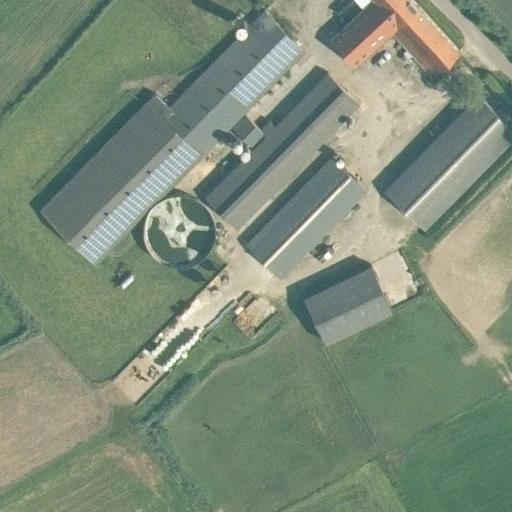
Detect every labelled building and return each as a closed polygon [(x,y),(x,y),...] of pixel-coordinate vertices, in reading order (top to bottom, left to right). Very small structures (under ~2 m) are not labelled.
[(432,75),(459,51),(412,0),(373,0),(331,39),(354,64),(391,30),(432,75)] [(270,119),(261,128),(244,111),(291,63),(305,48),(265,9),(262,12),(170,106),(155,92),(122,125),(178,180),(211,146),(231,125),(253,146),(244,156),(239,151),(230,160),(236,165),(205,195),(237,227),(265,198),(319,143),(352,109),(359,101),(328,71),(275,125),(270,119)] [(511,125),(479,93),(385,189),(424,226),(511,136),(511,125)] [(122,125),(41,208),(97,262),(104,255),(178,180),(122,125)] [(366,188),(333,156),(246,244),(279,276),(366,188)] [(215,238),(216,230),(215,222),(212,213),(206,205),(198,199),(189,195),(179,194),(170,196),(163,199),(156,204),(150,211),(146,220),(145,230),(146,240),(150,249),(156,256),(163,261),(170,264),(179,266),(189,265),(198,261),(206,255),(212,247),(215,238)] [(327,342),(394,310),(370,263),(305,295),(327,342)]
